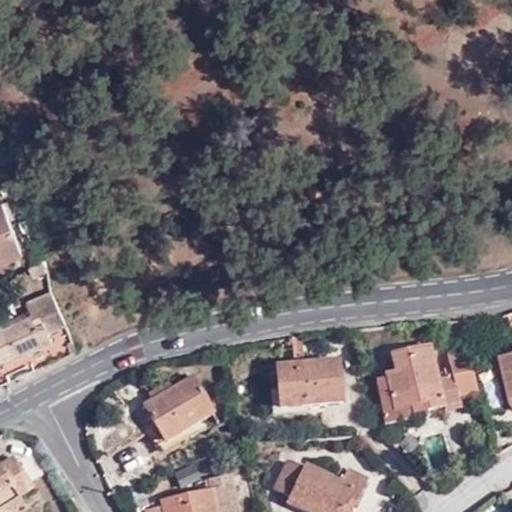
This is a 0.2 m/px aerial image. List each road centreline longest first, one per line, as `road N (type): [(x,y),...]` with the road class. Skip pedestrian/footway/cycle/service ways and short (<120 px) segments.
road 1 (tertiary): [(31,399),(143,349),(310,311),(511,287)]
road 2 (residential): [(102,511),(31,399)]
